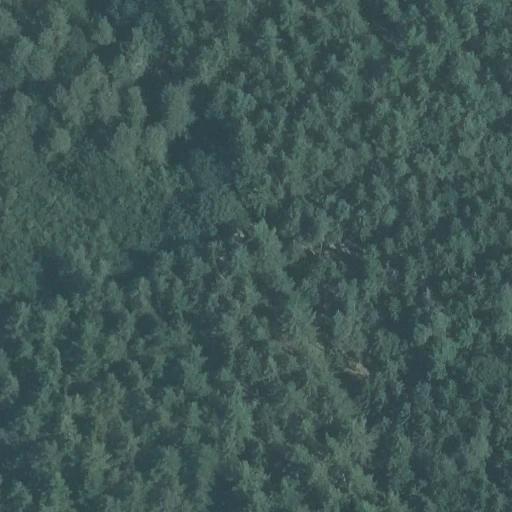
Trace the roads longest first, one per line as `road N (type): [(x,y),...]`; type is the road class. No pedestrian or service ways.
road 1 (track): [(392,511),(140,0)]
road 2 (track): [(0,349),(511,137)]
